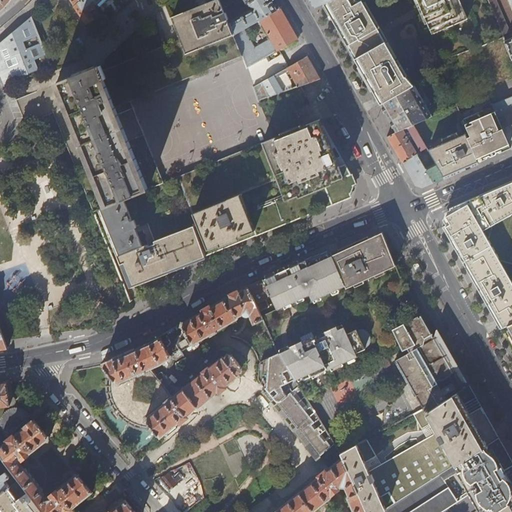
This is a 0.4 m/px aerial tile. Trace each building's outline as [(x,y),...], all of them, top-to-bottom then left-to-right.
[(0,0),(0,10),(5,6),(9,0),(0,0)] [(96,4),(92,0),(81,0),(74,6),(86,23),(94,19),(88,11),(96,4)] [(122,8),(114,0),(105,0),(98,7),(110,20),(114,16),(122,8)] [(103,70),(151,188),(164,183),(130,101),(242,56),(239,49),(239,50),(218,0),(214,0),(171,17),(180,39),(103,70)] [(130,2),(131,0),(114,0),(122,8),(130,2)] [(275,0),(236,0),(233,2),(235,5),(238,3),(239,5),(246,1),(247,3),(244,5),(246,8),(250,6),(256,6),(255,10),(251,9),(232,20),(229,8),(232,7),(230,4),(225,6),(235,35),(241,31),(259,21),(280,9),(275,0)] [(331,0),(323,4),(324,4),(338,30),(366,79),(380,105),(414,86),(406,77),(405,77),(361,0),(331,0)] [(458,0),(416,0),(432,35),(467,19),(458,0)] [(289,25),(280,9),(259,21),(269,37),(267,39),(268,41),(270,40),(270,41),(248,53),(243,42),(254,35),(250,29),(242,33),(241,31),(235,35),(239,49),(242,56),(246,68),(278,50),(297,39),(289,25)] [(0,74),(4,85),(9,83),(50,66),(31,17),(9,35),(0,42),(0,74)] [(511,59),(505,42),(502,37),(494,40),(496,46),(493,47),(491,41),(437,63),(451,93),(482,81),(483,85),(484,87),(492,105),(511,97),(511,59)] [(257,100),(300,85),(313,81),(320,78),(313,66),(307,56),(289,67),(252,88),(256,101),(257,100)] [(43,88),(53,112),(94,211),(99,209),(123,199),(151,188),(103,70),(101,65),(43,88)] [(493,107),(492,105),(484,87),(480,89),(479,86),(483,85),(482,81),(451,93),(453,97),(458,95),(459,97),(454,99),(463,120),(493,107)] [(306,96),(300,85),(257,100),(274,138),(178,177),(196,221),(196,225),(194,226),(205,256),(218,251),(238,242),(257,235),(287,223),(310,214),(335,204),(349,199),(352,190),(355,181),(345,165),(339,167),(323,128),(320,119),(301,127),(295,111),(310,103),(306,96)] [(433,117),(415,85),(414,86),(380,105),(387,116),(397,133),(413,126),(433,117)] [(53,112),(43,88),(15,100),(23,119),(25,124),(53,112)] [(511,97),(492,105),(493,107),(495,112),(510,145),(511,150),(511,149),(511,97)] [(510,145),(495,112),(465,124),(470,136),(480,158),(487,155),(500,149),(510,145)] [(415,186),(422,188),(444,179),(444,178),(436,165),(426,170),(410,143),(414,141),(420,152),(425,150),(426,153),(428,151),(428,150),(413,126),(397,133),(387,137),(396,152),(406,171),(415,186)] [(477,159),(467,138),(465,134),(458,137),(456,132),(441,139),(443,143),(428,150),(428,151),(436,165),(444,178),(452,174),(478,163),(477,159)] [(469,137),(467,138),(477,159),(479,158),(480,158),(470,136),(469,137)] [(511,181),(477,196),(459,204),(450,208),(451,210),(448,211),(446,216),(445,221),(446,224),(443,226),(447,234),(465,265),(478,289),(494,318),(501,328),(508,325),(511,323),(511,181)] [(123,199),(99,209),(99,210),(101,209),(120,255),(121,254),(133,284),(140,281),(184,264),(205,256),(194,226),(194,225),(154,241),(155,243),(149,246),(145,245),(142,246),(135,227),(136,226),(134,220),(132,221),(123,199)] [(346,288),(395,266),(382,232),(344,249),(337,252),(332,255),(344,285),(346,288)] [(344,285),(332,255),(330,255),(329,252),(327,252),(321,255),(319,255),(314,258),(312,258),(306,259),(274,275),(268,277),(262,280),(274,304),(259,310),(260,314),(309,293),(312,299),(344,285)] [(249,286),(248,286),(258,309),(259,310),(274,304),(262,280),(249,286)] [(193,344),(210,334),(212,334),(217,331),(217,329),(238,317),(238,315),(244,312),(249,313),(258,309),(248,286),(231,294),(181,324),(159,337),(149,343),(101,364),(118,383),(137,374),(139,374),(144,372),(145,370),(151,368),(160,363),(171,357),(193,344)] [(439,352),(418,314),(392,327),(402,351),(407,348),(409,352),(393,360),(411,392),(413,392),(422,409),(427,406),(429,410),(447,399),(444,395),(452,390),(448,384),(441,388),(437,382),(441,380),(442,381),(456,373),(447,354),(445,349),(439,352)] [(355,353),(364,349),(356,329),(346,333),(343,327),(337,329),(336,326),(324,331),(326,335),(315,339),(314,338),(302,343),(301,340),(289,345),(290,347),(278,352),(294,378),(307,372),(309,375),(326,367),(327,369),(356,356),(355,353)] [(294,378),(278,352),(261,359),(260,360),(259,361),(259,362),(258,363),(260,373),(259,376),(259,377),(260,379),(260,380),(261,382),(264,387),(262,390),(271,401),(274,398),(297,426),(294,429),(308,446),(307,447),(316,459),(335,444),(306,398),(294,378)] [(145,418),(161,437),(219,391),(221,391),(225,388),(225,386),(239,375),(238,374),(242,371),(242,366),(233,354),(228,354),(224,356),(223,356),(173,396),(172,397),(170,397),(166,400),(166,402),(145,418)] [(170,392),(172,391),(156,371),(154,372),(151,368),(145,370),(144,372),(139,374),(137,374),(118,383),(122,388),(120,390),(118,393),(117,395),(116,399),(116,402),(117,406),(118,408),(119,410),(121,412),(123,414),(128,416),(130,416),(134,416),(139,414),(141,412),(145,418),(166,402),(166,400),(170,397),(172,397),(173,396),(170,392)] [(16,401),(16,399),(16,398),(14,396),(9,396),(7,382),(0,382),(0,406),(11,405),(11,404),(14,403),(16,402),(16,401)] [(457,393),(454,394),(447,399),(429,410),(427,406),(422,409),(412,414),(426,439),(381,465),(366,439),(340,453),(342,457),(366,511),(381,511),(485,446),(491,442),(499,437),(484,410),(482,407),(468,413),(457,393)] [(33,421),(30,417),(33,414),(31,413),(28,410),(24,408),(19,407),(15,407),(11,408),(8,409),(7,410),(3,414),(0,418),(0,433),(0,434),(7,442),(33,421)] [(0,447),(0,452),(21,480),(45,511),(68,511),(93,492),(78,473),(52,494),(52,496),(53,496),(51,498),(48,498),(43,492),(44,491),(44,489),(27,468),(25,468),(20,462),(22,459),(23,458),(23,459),(25,459),(50,438),(35,419),(33,421),(7,442),(0,447)] [(440,511),(470,494),(480,511),(494,511),(511,500),(511,482),(505,471),(511,466),(511,460),(502,443),(499,437),(491,442),(485,446),(381,511),(440,511)] [(312,511),(330,498),(330,496),(329,495),(340,487),(345,488),(348,495),(347,495),(347,498),(353,511),(366,511),(342,457),(273,511),(312,511)] [(0,494),(10,487),(0,473),(0,494)] [(45,511),(21,480),(10,487),(0,494),(0,507),(4,511),(16,511),(20,510),(21,511),(45,511)] [(126,500),(110,511),(135,511),(132,508),(126,500)] [(511,511),(511,500),(494,511),(511,511)]
